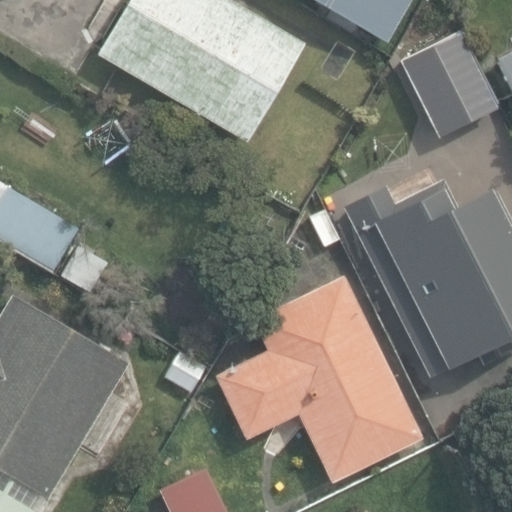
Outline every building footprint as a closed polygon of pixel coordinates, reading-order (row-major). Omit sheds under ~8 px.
[(128,0),(99,52),(247,139),(303,43),(230,0),(128,0)] [(407,0),(334,0),(390,31),(407,0)] [(402,58),(439,134),(496,106),(459,30),(402,58)] [(511,53),(497,61),(511,91),(511,53)] [(0,233),(54,266),(80,223),(0,176),(0,233)] [(365,247),(429,374),(511,332),(511,222),(492,183),(448,205),(441,190),(394,213),(382,191),(353,206),(371,243),(365,247)] [(60,269),(88,285),(105,256),(77,240),(60,269)] [(299,411),(333,480),(421,437),(342,275),(254,318),(269,348),(216,374),(247,436),(299,411)] [(0,511),(28,511),(127,347),(10,278),(0,294),(0,511)] [(154,477),(170,511),(223,511),(197,457),(154,477)]
